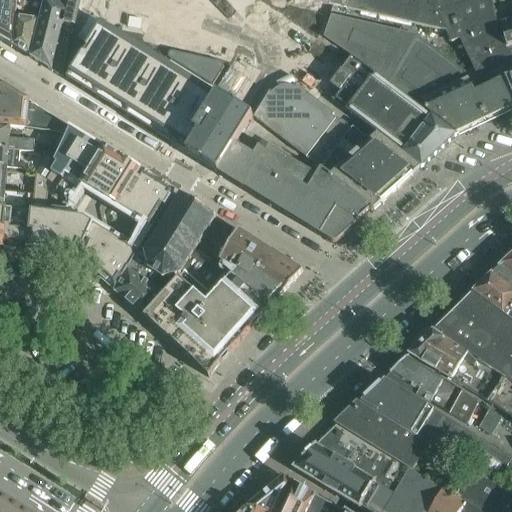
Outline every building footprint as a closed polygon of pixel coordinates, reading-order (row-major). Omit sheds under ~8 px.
[(0,0),(0,40),(11,47),(16,21),(38,25),(43,0),(41,0),(0,0)] [(31,59),(63,79),(73,37),(62,35),(64,26),(76,29),(78,18),(80,12),(82,0),(43,0),(38,25),(31,59)] [(331,0),(329,6),(333,7),(342,9),(347,10),(349,0),(331,0)] [(395,19),(401,0),(349,0),(347,10),(395,19)] [(401,0),(395,19),(421,23),(423,0),(401,0)] [(423,0),(421,23),(442,27),(441,17),(482,0),(423,0)] [(511,41),(505,44),(498,24),(490,0),(482,0),(441,17),(442,27),(444,27),(451,44),(456,42),(478,83),(483,81),(485,85),(505,78),(511,96),(511,41)] [(511,0),(490,0),(498,24),(511,18),(511,0)] [(95,33),(70,73),(175,139),(171,146),(199,163),(234,107),(216,95),(213,100),(105,33),(108,28),(103,25),(105,18),(80,12),(78,18),(76,29),(95,33)] [(486,121),(486,122),(488,121),(488,120),(508,111),(508,112),(509,112),(509,110),(511,108),(511,96),(505,78),(485,85),(483,81),(478,83),(471,86),(463,72),(417,37),(332,17),(324,38),(352,57),(357,61),(387,85),(385,88),(457,137),(459,136),(458,134),(464,131),(465,133),(466,132),(466,130),(486,121)] [(511,18),(498,24),(505,44),(511,41),(511,18)] [(31,59),(38,25),(16,21),(11,47),(31,59)] [(166,54),(166,55),(166,56),(166,57),(167,57),(167,58),(168,58),(178,65),(185,54),(171,51),(170,51),(169,51),(168,51),(167,52),(166,53),(166,54)] [(185,54),(178,65),(185,69),(193,56),(185,54)] [(193,56),(185,69),(191,73),(201,58),(193,56)] [(339,92),(332,101),(374,133),(421,170),(457,137),(385,88),(387,85),(357,61),(352,57),(330,86),(339,92)] [(201,58),(191,73),(198,77),(205,67),(209,60),(201,58)] [(209,60),(205,67),(211,71),(218,75),(222,69),(223,68),(223,67),(223,66),(223,65),(222,64),(222,63),(221,63),(221,62),(220,62),(209,60)] [(205,67),(198,77),(205,81),(211,71),(205,67)] [(211,71),(205,81),(212,86),(218,75),(211,71)] [(0,85),(0,128),(11,130),(60,135),(66,137),(70,129),(70,128),(3,86),(0,85)] [(254,119),(303,156),(307,159),(306,159),(314,165),(373,211),(374,212),(398,191),(398,190),(421,170),(374,133),(367,140),(343,122),(342,121),(340,121),(339,121),(337,121),(333,118),(334,115),(298,87),(284,104),(270,93),(254,119)] [(0,151),(20,153),(53,155),(56,146),(34,145),(34,139),(11,138),(11,130),(0,128),(0,151)] [(0,210),(0,248),(30,251),(77,257),(115,291),(139,253),(83,219),(45,214),(49,186),(60,193),(69,178),(153,230),(175,193),(97,145),(70,129),(66,137),(55,161),(54,163),(56,165),(52,173),(47,181),(37,175),(36,176),(32,213),(0,210)] [(314,165),(309,173),(270,150),(267,154),(259,149),(254,158),(236,147),(219,175),(244,191),(245,190),(287,217),(321,238),(330,243),(332,245),(333,245),(335,245),(337,245),(338,244),(339,243),(357,226),(358,226),(359,226),(359,225),(360,224),(359,223),(370,214),(371,214),(372,214),(372,213),(373,213),(373,212),(373,211),(314,165)] [(0,169),(28,172),(29,165),(19,164),(20,153),(0,151),(0,169)] [(41,167),(37,175),(47,181),(52,173),(41,167)] [(0,169),(0,209),(26,212),(28,195),(6,193),(8,171),(0,169)] [(181,276),(181,275),(215,221),(216,219),(181,197),(173,209),(144,254),(148,271),(164,281),(180,277),(181,276)] [(219,262),(235,272),(232,276),(269,306),(275,297),(279,300),(303,273),(238,232),(219,262)] [(511,256),(500,269),(511,277),(511,256)] [(258,321),(272,308),(269,306),(232,276),(226,283),(197,258),(180,277),(144,318),(190,359),(209,379),(222,362),(228,356),(241,343),(241,342),(242,342),(253,327),(258,321)] [(115,292),(143,317),(165,293),(129,269),(115,292)] [(511,277),(500,269),(495,273),(494,274),(495,275),(480,289),(479,288),(477,290),(493,301),(511,315),(511,277)] [(511,418),(511,323),(485,303),(473,294),(469,298),(470,299),(460,308),(459,308),(447,319),(447,320),(438,329),(437,328),(433,333),(507,381),(491,406),(511,418)] [(30,308),(23,318),(31,323),(37,313),(30,308)] [(491,406),(507,381),(433,333),(431,334),(432,335),(415,351),(413,353),(411,355),(410,355),(408,357),(409,358),(422,365),(491,406)] [(390,375),(416,391),(414,394),(450,415),(468,425),(478,403),(462,394),(463,393),(407,360),(406,359),(390,375)] [(497,486),(511,460),(511,458),(385,382),(361,404),(449,457),(470,470),(497,486)] [(449,457),(361,404),(336,428),(434,483),(449,457)] [(316,449),(318,450),(316,453),(391,496),(404,474),(445,497),(453,501),(470,470),(449,457),(434,483),(336,428),(316,448),(316,449)] [(302,463),(294,471),(363,511),(436,511),(445,497),(404,474),(391,496),(316,453),(313,451),(301,462),(302,463)] [(511,511),(511,494),(497,486),(470,470),(453,501),(470,511),(511,511)] [(287,480),(285,478),(248,508),(247,509),(253,511),(252,511),(281,511),(293,483),(287,480)] [(293,483),(281,511),(308,511),(316,497),(293,483)] [(343,511),(316,497),(308,511),(343,511)] [(470,511),(453,501),(445,497),(436,511),(470,511)]
